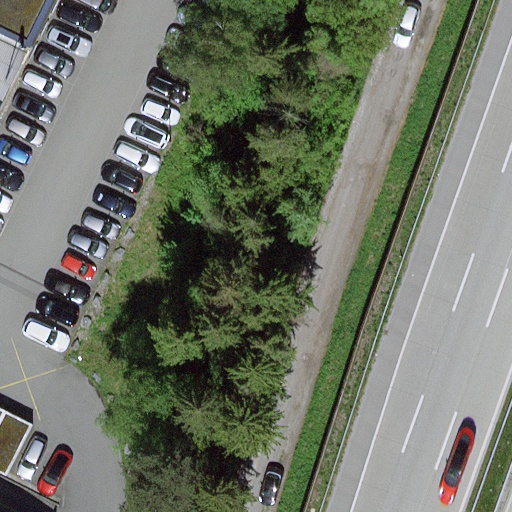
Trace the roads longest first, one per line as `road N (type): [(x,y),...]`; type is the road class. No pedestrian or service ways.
road 1 (track): [(409,0),(248,511)]
road 2 (motorway): [(511,245),(419,511)]
